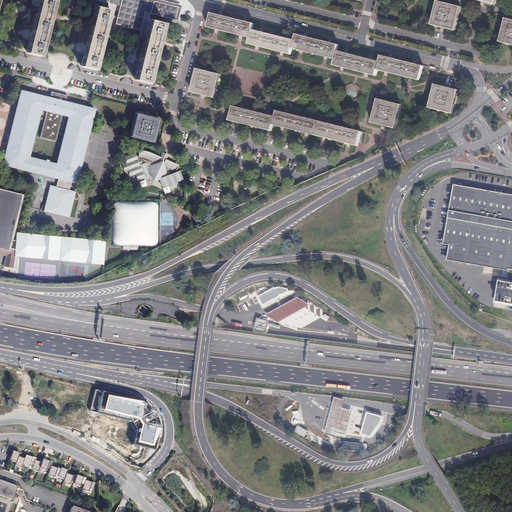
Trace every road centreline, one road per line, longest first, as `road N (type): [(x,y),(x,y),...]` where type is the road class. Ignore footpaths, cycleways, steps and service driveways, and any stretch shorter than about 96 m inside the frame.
road 1 (motorway): [(0,334),(511,399)]
road 2 (trunk): [(425,336),(397,283),(342,257),(190,271),(91,299),(17,290)]
road 3 (trunk): [(411,148),(143,276),(80,290),(17,290)]
road 4 (trunk): [(72,370),(215,398),(345,464),(392,448),(420,386)]
road 5 (motorway): [(511,379),(108,330)]
road 6 (motorway): [(511,359),(386,336),(302,283),(269,275),(224,296),(207,330)]
road 7 (secondary): [(411,148),(243,254),(216,289),(207,330)]
road 8 (secondary): [(207,330),(198,419),(216,466),(258,499),(291,504),(341,493)]
road 9 (residential): [(211,156),(298,178),(319,162),(170,123)]
road 10 (motorway): [(511,343),(481,330),(443,297),(401,238),(394,203)]
road 11 (trunk): [(72,370),(143,393),(164,411),(167,447),(138,482)]
road 12 (residential): [(0,56),(175,101)]
road 13 (motorway): [(341,493),(511,443)]
road 14 (residential): [(361,40),(203,0)]
road 15 (secondary): [(138,482),(61,431),(0,423)]
road 16 (unknown): [(511,194),(457,184),(440,192),(430,243),(445,264)]
road 17 (secondary): [(0,437),(53,443),(130,490)]
road 18 (secondary): [(425,336),(390,240),(394,203)]
road 19 (secondary): [(460,511),(419,445),(420,386)]
